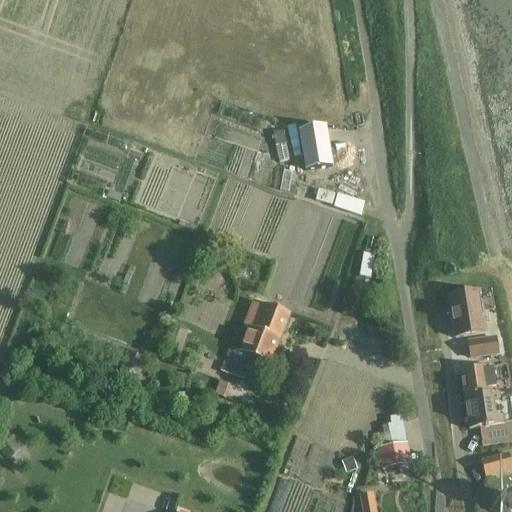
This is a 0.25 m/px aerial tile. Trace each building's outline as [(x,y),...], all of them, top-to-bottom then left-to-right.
[(304,174),(332,169),(325,129),(298,134),(304,174)] [(360,220),(364,206),(336,197),(332,211),(360,220)] [(365,268),(378,271),(382,248),(369,245),(365,268)] [(478,294),(448,298),(454,340),(484,336),(478,294)] [(289,317),(261,306),(259,311),(263,312),(255,332),(249,330),(240,353),(230,349),(220,373),(244,383),(253,359),(271,365),(289,317)] [(369,309),(357,315),(367,335),(380,329),(369,309)] [(469,360),(497,356),(495,340),(467,344),(469,360)] [(463,400),(486,397),(497,395),(507,394),(505,384),(498,385),(498,386),(494,387),(492,370),(494,370),(493,369),(459,374),(463,400)] [(481,430),(483,445),(483,447),(511,442),(511,431),(508,401),(499,403),(497,395),(486,397),(463,400),(464,401),(468,432),(481,430)] [(402,406),(388,409),(390,423),(404,420),(402,406)] [(377,448),(381,469),(409,465),(405,443),(377,448)] [(511,470),(508,456),(507,457),(480,464),(484,479),(511,471),(511,470)] [(511,511),(511,494),(505,497),(500,499),(499,501),(497,504),(496,509),(496,511),(511,511)] [(372,511),(369,495),(359,497),(361,511),(372,511)]
